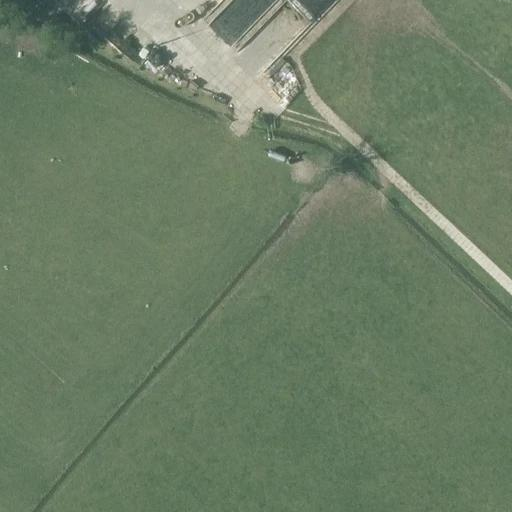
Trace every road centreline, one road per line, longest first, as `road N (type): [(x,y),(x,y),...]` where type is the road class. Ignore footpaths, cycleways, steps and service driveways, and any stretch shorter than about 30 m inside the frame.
road 1 (track): [(511,292),(324,114),(293,65),(242,98)]
road 2 (track): [(236,201),(242,98),(142,0)]
